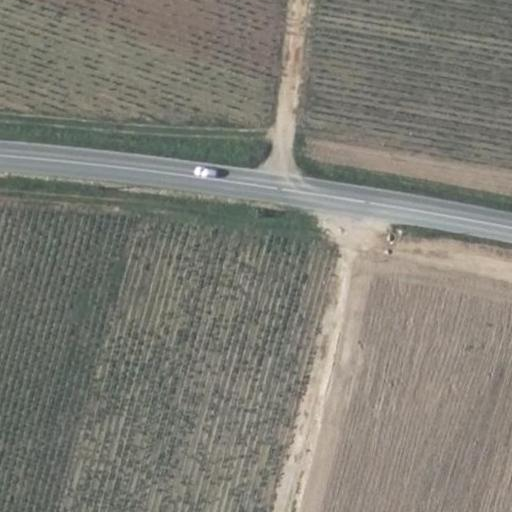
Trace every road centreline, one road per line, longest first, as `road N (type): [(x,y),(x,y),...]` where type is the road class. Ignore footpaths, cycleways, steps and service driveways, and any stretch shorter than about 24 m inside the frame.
road 1 (tertiary): [(0,158),(123,168),(511,230)]
road 2 (track): [(267,189),(300,0)]
